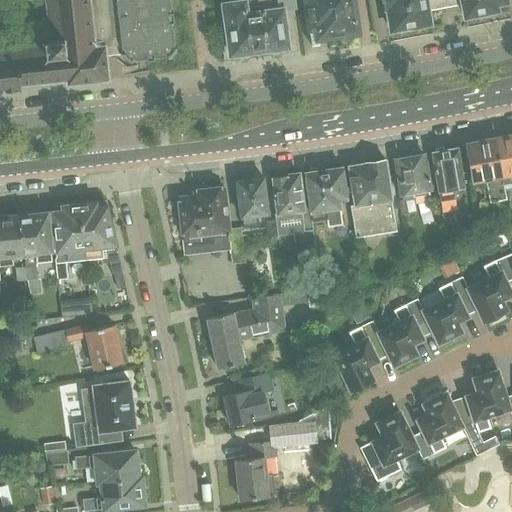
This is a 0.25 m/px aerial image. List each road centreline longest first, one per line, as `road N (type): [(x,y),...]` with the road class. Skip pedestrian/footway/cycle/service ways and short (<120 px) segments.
road 1 (primary): [(511,52),(114,111)]
road 2 (primary): [(119,156),(278,138),(511,94)]
road 3 (residential): [(188,511),(175,398),(119,156)]
road 4 (residential): [(324,511),(338,492),(356,412),(511,341)]
